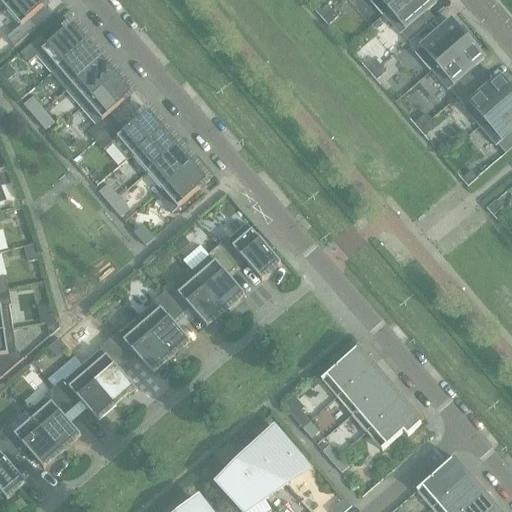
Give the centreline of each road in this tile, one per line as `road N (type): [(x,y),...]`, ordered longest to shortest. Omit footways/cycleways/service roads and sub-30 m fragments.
road 1 (residential): [(44,511),(325,268)]
road 2 (residential): [(94,0),(325,268)]
road 3 (residential): [(325,268),(466,431)]
road 4 (residential): [(371,511),(466,431)]
